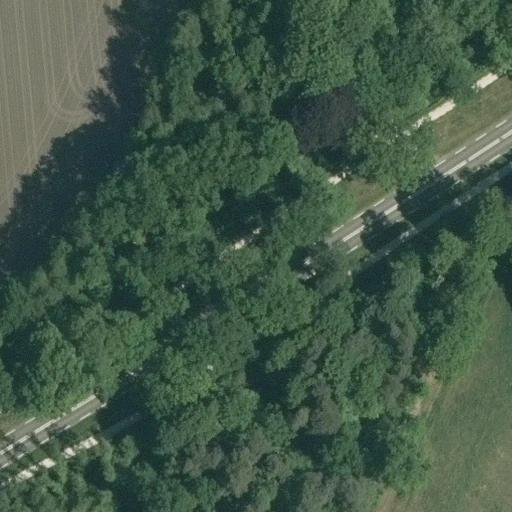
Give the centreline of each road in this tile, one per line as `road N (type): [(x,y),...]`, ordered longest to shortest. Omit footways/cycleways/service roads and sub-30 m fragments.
road 1 (primary): [(0,453),(511,129)]
road 2 (track): [(323,0),(331,93),(354,120),(392,141)]
road 3 (track): [(392,141),(391,0)]
